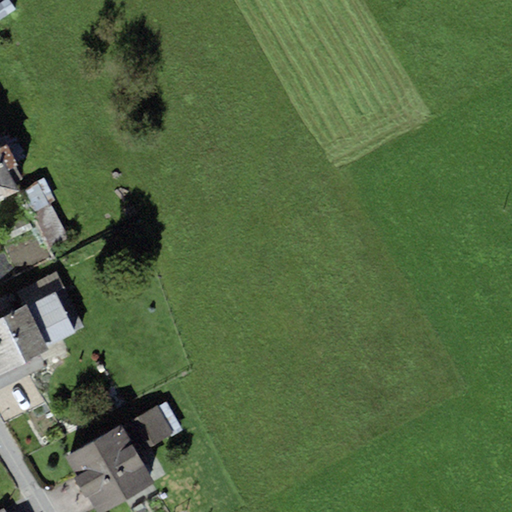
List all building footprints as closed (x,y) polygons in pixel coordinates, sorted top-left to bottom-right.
[(11,0),(5,0),(0,3),(0,21),(17,10),(11,0)] [(0,200),(19,192),(0,154),(0,200)] [(18,291),(25,307),(28,306),(55,294),(48,277),(18,291)] [(55,294),(28,306),(46,347),(76,333),(57,293),(55,294)] [(25,307),(0,318),(0,373),(48,351),(46,347),(28,306),(25,307)] [(158,401),(128,418),(143,446),(174,428),(158,401)] [(156,473),(122,414),(66,446),(77,465),(74,467),(85,487),(89,485),(100,505),(156,473)]
